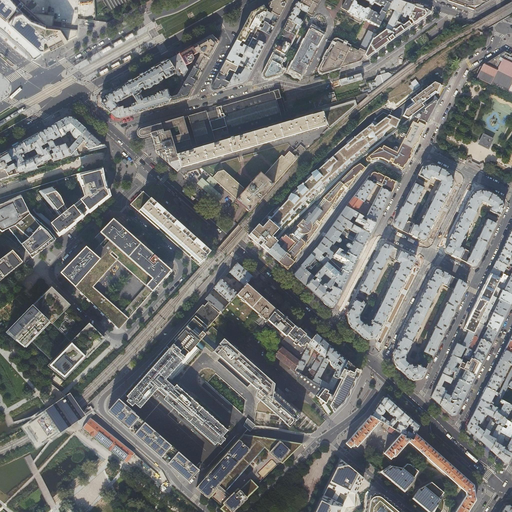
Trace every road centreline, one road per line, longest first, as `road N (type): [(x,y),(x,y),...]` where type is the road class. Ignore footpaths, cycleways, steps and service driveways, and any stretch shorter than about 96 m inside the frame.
road 1 (residential): [(209,511),(100,402),(170,335),(240,248)]
road 2 (residential): [(115,204),(54,263),(52,277),(120,338),(180,269)]
road 3 (residential): [(447,10),(359,71),(302,88),(273,81),(245,89)]
road 4 (residential): [(279,283),(371,166),(408,179)]
road 5 (primary): [(191,0),(47,76)]
road 6 (primary): [(78,93),(214,18)]
road 7 (residential): [(503,27),(493,48),(466,65),(423,149)]
road 8 (residential): [(418,404),(478,280)]
road 9 (residential): [(452,437),(511,318)]
road 10 (residential): [(431,256),(376,367)]
